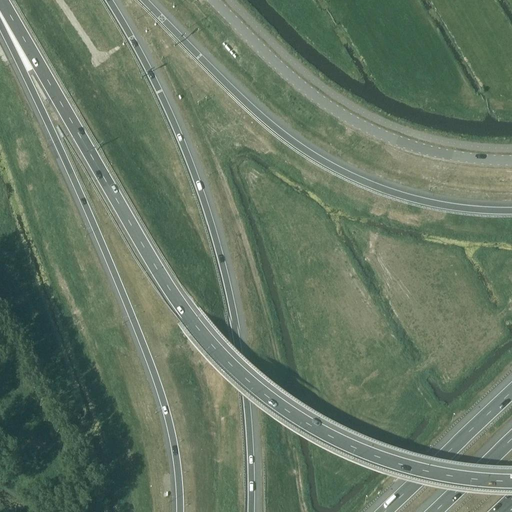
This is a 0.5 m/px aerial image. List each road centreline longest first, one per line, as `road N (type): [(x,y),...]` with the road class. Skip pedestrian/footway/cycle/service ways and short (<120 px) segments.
road 1 (motorway): [(0,0),(167,287),(229,364),(287,411),(354,447),(426,471),(511,480)]
road 2 (motorway): [(252,511),(247,409),(218,253),(158,92),(106,0)]
road 3 (motorway): [(0,9),(145,351),(167,415),(179,511)]
road 4 (motorway): [(511,212),(416,201),(309,156),(141,0)]
road 5 (unclassified): [(511,160),(417,149),(363,128),(308,92),(211,0)]
road 6 (motorway): [(511,393),(385,511)]
